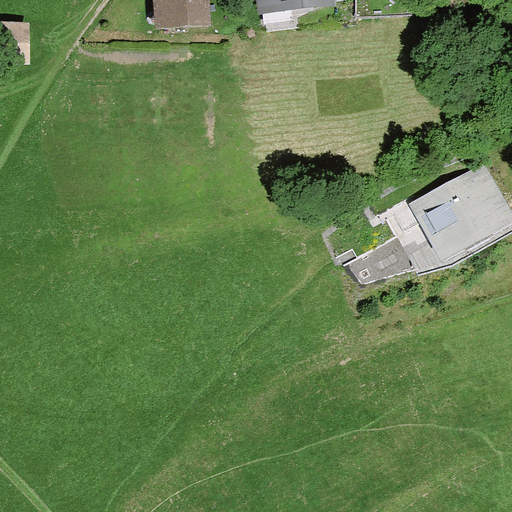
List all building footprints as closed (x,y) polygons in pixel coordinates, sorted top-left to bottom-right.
[(156,0),(160,41),(216,36),(212,0),(156,0)] [(259,0),(263,23),(339,13),(336,0),(259,0)] [(0,70),(32,71),(32,27),(0,26),(0,70)] [(450,278),(511,242),(511,211),(487,167),(411,211),(450,278)] [(358,283),(418,268),(397,234),(347,265),(358,283)]
